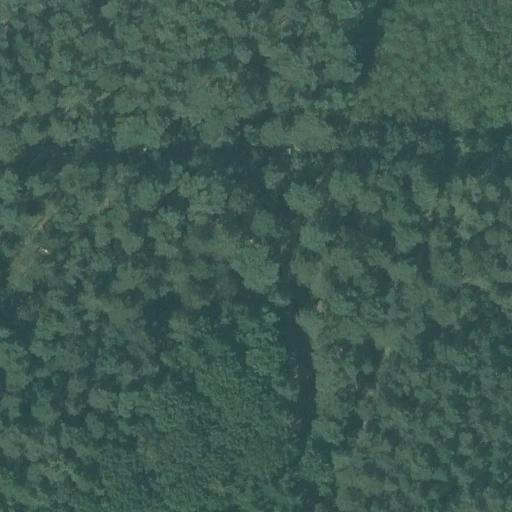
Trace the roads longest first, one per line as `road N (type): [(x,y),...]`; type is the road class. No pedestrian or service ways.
road 1 (track): [(511,146),(0,138)]
road 2 (track): [(316,511),(260,137)]
